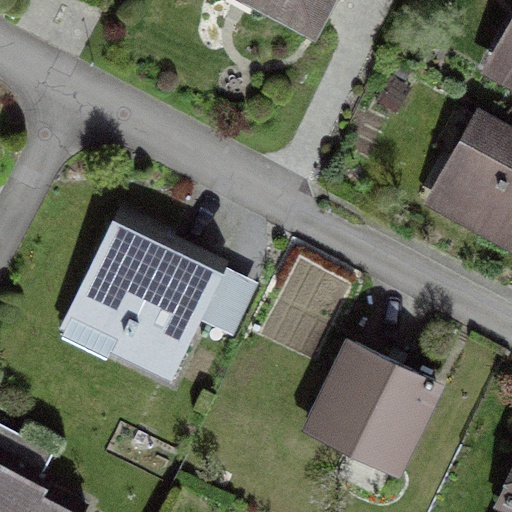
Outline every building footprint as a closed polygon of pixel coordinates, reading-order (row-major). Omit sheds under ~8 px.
[(332,0),(220,0),(309,46),(332,0)] [(511,13),(477,79),(511,97),(511,13)] [(511,132),(475,112),(423,208),(511,256),(511,132)] [(226,280),(104,228),(52,349),(174,401),(226,280)] [(438,388),(342,344),(299,435),(396,480),(438,388)] [(511,511),(511,474),(494,511),(511,511)] [(73,511),(0,475),(0,511),(73,511)]
